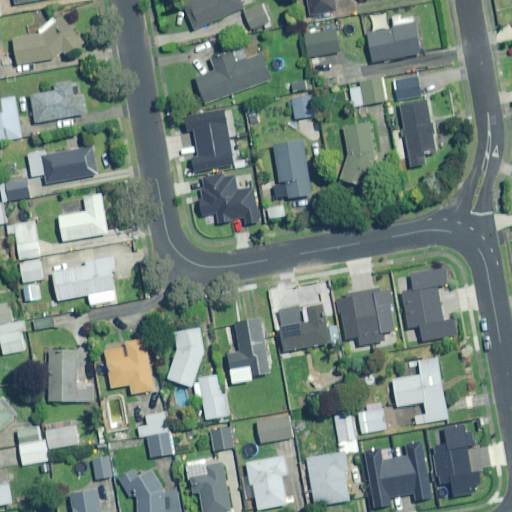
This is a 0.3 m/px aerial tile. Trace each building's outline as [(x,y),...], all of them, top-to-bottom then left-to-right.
[(240,0),(191,0),(184,4),(195,30),(244,9),(240,0)] [(335,20),(333,0),(308,0),(310,13),(314,12),(315,21),(335,20)] [(269,23),(261,5),(245,12),(253,30),(269,23)] [(54,59),(57,62),(64,55),(68,59),(85,43),(57,12),(31,34),(14,38),(20,66),(54,59)] [(422,55),(415,16),(394,20),(395,26),(368,31),(374,63),(422,55)] [(340,53),(336,30),(305,35),(308,58),(340,53)] [(248,60),(244,49),(214,60),(218,71),(196,79),(205,105),(272,81),(263,55),(248,60)] [(395,82),(399,102),(422,97),(418,77),(395,82)] [(385,102),(382,80),(350,85),(353,107),(385,102)] [(84,97),(81,82),(31,92),(37,124),(87,114),(84,97)] [(317,115),(313,92),(291,97),(295,119),(317,115)] [(0,141),(22,137),(15,98),(0,100),(0,141)] [(423,101),(401,105),(413,167),(426,165),(424,155),(436,153),(427,101),(423,101)] [(242,134),(234,113),(220,119),(227,139),(242,134)] [(377,153),(371,122),(344,127),(350,156),(342,181),(370,189),(377,153)] [(307,160),(304,142),(276,146),(281,179),(262,182),(264,201),(312,194),(309,173),(307,160)] [(98,175),(93,147),(45,155),(50,184),(98,175)] [(228,161),(225,147),(204,151),(217,213),(247,207),(241,181),(253,179),(248,157),(228,161)] [(41,153),(29,153),(31,177),(43,176),(41,153)] [(30,198),(27,179),(0,183),(3,202),(30,198)] [(85,198),(58,203),(60,217),(57,217),(61,242),(109,234),(102,195),(85,198)] [(285,217),(284,206),(273,207),(274,218),(285,217)] [(40,257),(35,223),(15,226),(21,260),(40,257)] [(114,281),(109,257),(85,261),(86,267),(53,273),(54,278),(59,302),(116,290),(114,281)] [(44,280),(40,260),(20,264),(24,284),(44,280)] [(435,304),(433,291),(411,295),(412,305),(383,310),(382,301),(362,305),(368,338),(361,340),(365,356),(397,350),(394,334),(439,326),(438,319),(445,318),(443,303),(435,304)] [(0,326),(14,324),(10,302),(0,304),(0,326)] [(332,343),(325,305),(300,310),(300,307),(280,311),(288,352),(332,343)] [(55,327),(54,317),(33,320),(35,330),(55,327)] [(274,373),(262,318),(235,323),(241,350),(228,353),(232,373),(249,369),(251,378),(274,373)] [(14,324),(0,326),(0,342),(2,355),(23,352),(20,332),(26,331),(25,322),(14,324)] [(203,355),(203,329),(176,331),(177,352),(169,379),(193,387),(203,355)] [(154,391),(147,341),(125,344),(105,347),(111,389),(130,386),(131,395),(154,391)] [(61,348),(48,348),(48,402),(92,402),(92,382),(77,382),(77,350),(61,350),(61,348)] [(449,419),(440,367),(420,370),(421,376),(394,380),(398,407),(425,402),(428,416),(416,418),(417,425),(449,419)] [(204,401),(207,420),(227,417),(220,375),(200,379),(200,383),(194,384),(198,402),(204,401)] [(0,431),(15,419),(0,402),(0,401),(0,431)] [(387,430),(384,410),(359,414),(362,434),(387,430)] [(340,444),(357,441),(352,412),(335,416),(340,444)] [(148,437),(169,433),(165,413),(147,416),(149,427),(139,428),(140,438),(148,437)] [(293,438),(289,415),(256,420),(261,444),(293,438)] [(21,447),(46,442),(42,424),(17,429),(21,447)] [(235,448),(230,426),(211,430),(215,452),(235,448)] [(77,445),(75,427),(47,432),(50,450),(77,445)] [(169,433),(148,437),(151,458),(172,455),(169,433)] [(346,454),(359,451),(357,441),(340,444),(342,453),(307,460),(316,507),(350,501),(345,472),(349,471),(346,454)] [(50,461),(46,442),(21,447),(25,466),(50,461)] [(469,479),(463,449),(386,463),(386,466),(368,469),(373,494),(413,487),(414,490),(469,479)] [(284,457),(248,463),(249,469),(243,470),(248,499),(257,497),(259,510),(287,505),(283,476),(288,475),(284,457)] [(114,477),(111,458),(94,460),(97,480),(114,477)] [(206,467),(205,463),(191,465),(195,492),(202,491),(205,511),(232,511),(224,464),(206,467)] [(164,495),(153,470),(137,477),(135,471),(121,477),(130,497),(136,494),(139,499),(138,511),(181,511),(181,495),(164,495)] [(11,483),(0,485),(0,505),(15,502),(11,483)] [(101,511),(97,489),(71,494),(74,511),(101,511)]
